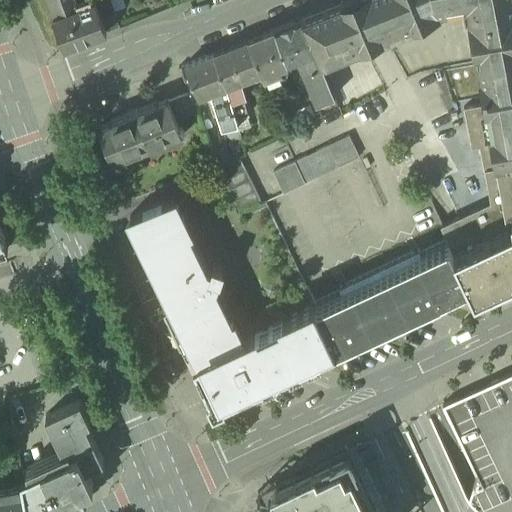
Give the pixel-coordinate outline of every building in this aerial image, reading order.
[(78,9),(74,0),(47,0),(54,18),(78,9)] [(105,0),(95,4),(104,27),(119,22),(116,13),(110,0),(105,0)] [(110,0),(116,13),(127,9),(123,0),(110,0)] [(346,9),(361,46),(384,37),(369,0),(346,0),(343,1),(344,4),(346,9)] [(443,13),(446,12),(443,0),(369,0),(384,37),(443,13)] [(467,8),(478,66),(511,59),(511,0),(443,0),(446,12),(467,8)] [(53,18),(65,50),(107,33),(104,27),(95,4),(95,2),(78,9),(54,18),(53,18)] [(342,2),(333,5),(340,11),(346,9),(344,4),(342,2)] [(301,18),(320,63),(339,55),(361,46),(346,9),(340,11),(333,5),(301,18)] [(301,18),(275,29),(289,62),(297,59),(300,58),(301,61),(299,62),(310,88),(317,105),(334,97),(320,63),(301,18)] [(275,29),(261,35),(276,73),(282,70),(280,66),(285,64),(289,62),(275,29)] [(270,75),(276,73),(261,35),(255,37),(270,75)] [(264,78),(270,75),(255,37),(249,40),(262,72),(264,77),(264,78)] [(251,77),(262,72),(249,40),(213,54),(226,87),(232,106),(244,102),(238,82),(251,77)] [(236,118),(232,106),(226,87),(213,54),(185,65),(199,98),(212,92),(223,129),(238,125),(236,118)] [(511,59),(478,66),(497,167),(511,163),(511,59)] [(169,101),(177,121),(198,112),(190,92),(169,101)] [(100,128),(111,156),(126,150),(128,155),(167,140),(165,134),(180,128),(177,121),(169,101),(169,100),(157,105),(156,103),(111,122),(112,123),(100,128)] [(232,106),(236,118),(248,115),(244,102),(232,106)] [(251,128),(248,115),(236,118),(238,125),(240,132),(251,128)] [(223,129),(227,145),(242,141),(240,132),(238,125),(223,129)] [(165,134),(167,140),(182,134),(180,128),(165,134)] [(327,146),(333,157),(354,146),(349,136),(327,146)] [(218,167),(230,162),(224,146),(212,150),(218,168),(218,167)] [(327,173),(338,168),(333,157),(327,146),(317,151),(327,173)] [(360,157),(354,146),(333,157),(338,168),(360,157)] [(114,161),(128,155),(126,150),(111,156),(114,161)] [(316,178),(327,173),(317,151),(306,156),(316,178)] [(305,183),(316,178),(306,156),(295,161),(300,172),(305,183)] [(218,167),(224,179),(245,169),(240,157),(230,162),(218,167)] [(273,172),(279,183),(300,172),(295,161),(273,172)] [(449,242),(469,285),(511,265),(511,163),(497,167),(485,169),(491,202),(458,218),(441,226),(449,242)] [(251,181),(245,169),(224,179),(230,191),(251,181)] [(305,183),(300,172),(279,183),(284,194),(284,193),(305,183)] [(256,192),(251,181),(230,191),(235,202),(256,192)] [(262,204),(256,192),(235,202),(241,214),(262,204)] [(194,364),(210,397),(211,399),(219,395),(223,403),(224,403),(262,384),(275,378),(289,371),(302,365),(307,363),(320,356),(336,349),(315,306),(315,305),(242,340),(234,321),(228,324),(210,286),(217,282),(219,276),(220,277),(223,267),(213,263),(210,273),(205,276),(183,231),(189,228),(179,206),(175,198),(130,216),(138,233),(143,231),(157,261),(153,263),(160,278),(164,276),(171,290),(167,292),(172,303),(164,306),(174,327),(179,325),(187,343),(183,345),(193,365),(194,364)] [(0,252),(8,249),(0,228),(0,252)] [(315,306),(336,349),(441,298),(469,285),(449,242),(421,255),(419,252),(381,271),(340,290),(341,293),(315,306)] [(511,265),(469,285),(475,296),(511,278),(511,265)] [(321,359),(320,356),(307,363),(309,365),(321,359)] [(303,368),(302,365),(289,371),(290,374),(303,368)] [(511,511),(511,372),(443,405),(477,476),(469,500),(464,511),(511,511)] [(276,381),(275,378),(262,384),(263,387),(276,381)] [(225,405),(224,403),(223,403),(219,395),(211,399),(210,397),(207,399),(213,411),(225,405)] [(24,487),(27,511),(61,511),(87,500),(82,490),(93,485),(86,469),(103,461),(86,424),(90,422),(80,401),(46,417),(65,457),(22,478),(24,487)] [(0,430),(0,435),(1,441),(15,438),(13,428),(0,430)] [(386,511),(364,466),(385,456),(376,436),(349,449),(380,511),(386,511)] [(312,467),(349,449),(347,443),(255,488),(257,493),(276,484),(296,475),(299,482),(315,474),(312,467)] [(266,511),(380,511),(349,449),(312,467),(315,474),(299,482),(296,475),(276,484),(277,486),(271,489),(274,494),(263,500),(268,511),(266,511)] [(256,503),(256,504),(260,511),(266,511),(268,511),(263,500),(274,494),(271,489),(277,486),(276,484),(257,493),(261,500),(256,503)] [(0,511),(27,511),(24,487),(0,490),(0,511)] [(252,496),(256,503),(261,500),(257,493),(252,496)]
